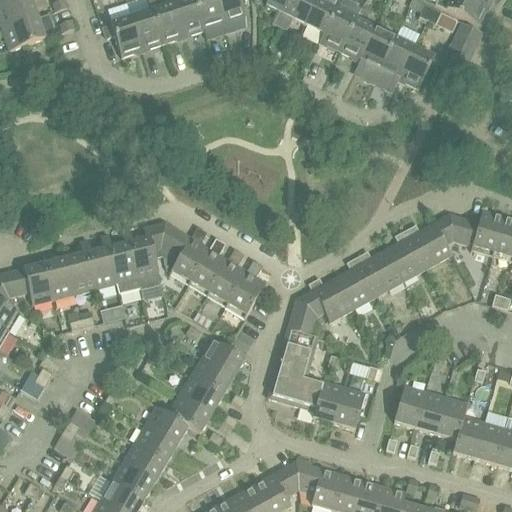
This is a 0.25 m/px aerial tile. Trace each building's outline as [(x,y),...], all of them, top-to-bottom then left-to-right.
[(0,0),(0,11),(30,1),(29,0),(0,0)] [(182,0),(183,2),(171,6),(182,40),(203,33),(191,0),(182,0)] [(226,34),(224,26),(215,0),(191,0),(203,33),(205,41),(226,34)] [(215,0),(224,26),(226,34),(244,28),(244,20),(238,0),(215,0)] [(268,0),(264,8),(278,14),(273,26),(280,29),(290,7),(293,0),(268,0)] [(291,21),(304,27),(317,0),(293,0),(290,7),(280,29),(287,32),(291,21)] [(317,0),(304,27),(323,36),(319,44),(322,38),(334,13),(336,14),(340,6),(328,0),(317,0)] [(437,0),(434,6),(477,27),(486,8),(470,0),(437,0)] [(0,11),(0,29),(1,33),(37,21),(30,1),(0,11)] [(51,6),(54,15),(68,10),(65,1),(51,6)] [(431,11),(412,1),(408,10),(420,16),(419,19),(426,23),(431,11)] [(171,6),(150,13),(161,46),(182,40),(171,6)] [(440,15),(431,11),(426,23),(434,27),(440,15)] [(150,13),(130,19),(141,53),(161,46),(150,13)] [(318,44),(339,54),(353,24),(336,16),(336,14),(334,13),(322,38),(319,44),(318,44)] [(48,17),(37,21),(1,33),(8,54),(55,38),(54,34),(48,17)] [(110,27),(101,30),(105,42),(113,39),(120,60),(141,53),(130,19),(109,26),(110,27)] [(59,32),(60,36),(75,31),(72,22),(57,27),(59,32)] [(339,54),(359,63),(367,47),(373,33),(353,24),(339,54)] [(460,25),(456,34),(479,45),(483,37),(460,25)] [(359,63),(360,64),(355,74),(361,77),(363,80),(373,85),(387,55),(393,42),(373,33),(367,47),(359,63)] [(456,34),(452,43),(475,54),(479,45),(456,34)] [(394,92),(399,82),(413,51),(393,42),(387,55),(373,85),(384,90),(388,89),(394,92)] [(452,43),(447,52),(470,63),(475,54),(452,43)] [(433,61),(413,51),(399,82),(419,91),(433,61)] [(443,61),(465,73),(470,63),(447,52),(443,61)] [(481,213),(477,227),(471,250),(470,253),(491,259),(502,220),(481,213)] [(448,218),(431,227),(450,258),(444,248),(451,244),(448,218)] [(451,244),(459,246),(466,223),(448,218),(451,244)] [(491,259),(511,265),(511,264),(511,222),(502,220),(491,259)] [(459,246),(471,250),(477,227),(466,223),(459,246)] [(120,234),(123,247),(128,246),(138,291),(160,286),(158,276),(153,254),(160,252),(163,226),(142,231),(145,242),(131,245),(128,232),(120,234)] [(160,252),(166,256),(178,235),(163,226),(160,252)] [(431,227),(418,235),(415,228),(404,234),(425,272),(450,258),(431,227)] [(168,277),(187,289),(208,253),(199,248),(206,237),(196,230),(189,242),(177,262),(168,277)] [(394,240),(397,246),(384,254),(401,285),(425,272),(404,234),(394,240)] [(166,256),(177,262),(189,242),(178,235),(166,256)] [(99,241),(102,252),(107,251),(115,287),(117,296),(138,291),(128,246),(123,247),(111,250),(108,238),(99,241)] [(78,244),(81,258),(86,257),(94,292),(115,287),(107,251),(102,252),(90,255),(87,242),(78,244)] [(215,242),(208,253),(187,289),(205,299),(226,264),(218,259),(225,248),(215,242)] [(233,253),(226,264),(205,299),(218,307),(212,317),(219,320),(224,311),(245,276),(245,275),(236,270),(243,259),(233,253)] [(366,255),(356,261),(377,299),(401,285),(384,254),(370,261),(366,255)] [(86,257),(81,258),(64,262),(73,297),(94,292),(86,257)] [(345,267),(349,273),(335,281),(353,312),(377,299),(356,261),(345,267)] [(64,262),(43,267),(52,303),(73,297),(64,262)] [(243,322),(264,287),(255,281),(262,270),(252,264),(245,275),(245,276),(224,311),(243,322)] [(43,267),(9,275),(15,298),(27,296),(30,308),(52,303),(43,267)] [(9,275),(0,277),(0,290),(7,300),(15,298),(9,275)] [(307,288),(310,294),(322,315),(329,326),(353,312),(335,281),(322,288),(318,282),(307,288)] [(0,290),(0,331),(7,336),(18,317),(3,307),(7,300),(0,290)] [(310,294),(295,303),(315,319),(322,315),(310,294)] [(491,310),(499,312),(502,300),(494,298),(491,310)] [(510,302),(502,300),(499,312),(507,314),(510,302)] [(313,327),(315,319),(295,303),(290,320),(313,327)] [(70,334),(81,331),(79,323),(77,313),(66,316),(70,334)] [(81,331),(93,328),(91,320),(79,323),(81,331)] [(316,341),(311,339),(313,327),(290,320),(287,333),(316,341)] [(195,342),(199,336),(189,329),(185,336),(195,342)] [(312,356),(316,341),(287,333),(282,348),(312,356)] [(243,362),(212,343),(200,362),(232,381),(243,362)] [(282,348),(277,366),(307,374),(312,356),(282,348)] [(150,355),(145,364),(153,368),(157,360),(150,355)] [(335,373),(338,362),(338,361),(330,359),(327,371),(335,373)] [(200,362),(189,380),(221,399),(232,381),(200,362)] [(277,366),(273,378),(267,401),(313,414),(321,385),(305,381),(307,374),(277,366)] [(382,374),(369,370),(366,382),(373,384),(374,383),(379,384),(382,374)] [(41,372),(37,379),(47,385),(51,378),(41,372)] [(485,375),(476,373),(473,385),(482,387),(485,375)] [(33,386),(43,391),(47,385),(37,379),(33,386)] [(189,380),(178,399),(210,418),(221,399),(189,380)] [(311,421),(333,427),(343,391),(321,385),(313,414),(311,421)] [(393,425),(415,431),(425,395),(403,389),(393,425)] [(364,397),(343,391),(333,427),(354,433),(364,397)] [(110,394),(103,405),(110,409),(117,399),(110,394)] [(415,431),(435,437),(446,401),(425,395),(415,431)] [(7,397),(1,407),(8,412),(14,402),(7,397)] [(230,405),(240,411),(245,404),(234,397),(230,405)] [(178,399),(167,417),(187,430),(198,437),(210,418),(178,399)] [(451,456),(452,456),(466,407),(446,401),(435,437),(455,443),(451,456)] [(103,405),(98,415),(105,419),(110,409),(103,405)] [(452,456),(473,462),(483,427),(463,421),(467,407),(466,407),(452,456)] [(155,410),(144,429),(176,449),(187,430),(167,417),(155,410)] [(232,431),(237,424),(226,418),(222,425),(232,431)] [(68,424),(64,432),(74,438),(79,431),(68,424)] [(473,462),(494,468),(504,433),(483,427),(473,462)] [(144,429),(133,448),(165,467),(176,449),(144,429)] [(64,432),(60,438),(70,444),(74,438),(64,432)] [(494,468),(511,473),(511,434),(504,433),(494,468)] [(212,435),(207,442),(218,449),(222,441),(212,435)] [(396,444),(388,442),(385,454),(393,456),(396,444)] [(154,486),(165,467),(133,448),(121,466),(154,486)] [(418,451),(409,448),(406,460),(414,462),(418,451)] [(427,466),(435,468),(438,457),(430,454),(427,466)] [(295,465),(282,472),(294,495),(298,493),(301,494),(308,469),(309,466),(296,462),(295,465)] [(121,466),(110,485),(143,504),(154,486),(121,466)] [(65,469),(59,479),(66,484),(73,473),(65,469)] [(311,509),(322,511),(332,511),(342,479),(308,469),(301,494),(314,497),(311,509)] [(282,472),(252,489),(265,511),(286,511),(289,511),(284,501),(294,495),(282,472)] [(59,479),(53,489),(60,493),(66,484),(59,479)] [(332,511),(354,511),(363,485),(342,479),(332,511)] [(418,483),(408,480),(404,495),(414,498),(418,483)] [(110,485),(99,503),(113,511),(137,511),(143,504),(110,485)] [(354,511),(377,511),(383,491),(363,485),(354,511)] [(23,497),(30,501),(37,491),(30,486),(23,497)] [(438,490),(429,487),(425,500),(434,503),(438,490)] [(265,511),(252,489),(234,499),(240,511),(265,511)] [(37,505),(43,495),(37,491),(30,501),(37,505)] [(399,511),(401,507),(404,497),(383,491),(377,511),(399,511)] [(458,511),(460,511),(467,511),(471,499),(462,497),(458,511)] [(240,511),(234,499),(215,509),(216,511),(240,511)] [(476,511),(479,501),(471,499),(467,511),(476,511)] [(113,511),(99,503),(94,511),(113,511)]
